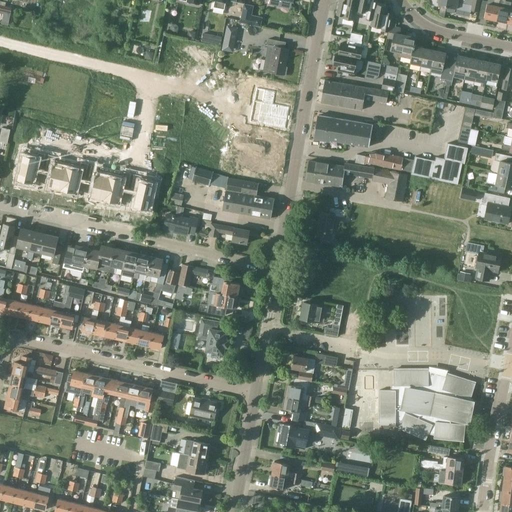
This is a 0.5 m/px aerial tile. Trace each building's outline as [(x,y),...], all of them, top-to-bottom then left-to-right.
[(354,20),(356,10),(358,0),(345,0),(345,4),(339,3),(337,15),(343,16),(342,17),(354,20)] [(368,11),(374,12),(376,4),(376,1),(373,0),(358,0),(356,10),(368,13),(368,11)] [(439,0),(439,5),(471,12),(471,11),(478,12),(480,0),(439,0)] [(484,18),(496,20),(499,0),(487,0),(488,2),(483,1),(480,12),(485,13),(484,18)] [(499,0),(496,20),(507,23),(510,9),(504,7),(505,0),(499,0)] [(382,30),(388,32),(390,26),(392,16),(386,15),(387,7),(385,6),(386,4),(378,2),(377,5),(376,4),(374,12),(371,25),(383,28),(382,30)] [(251,15),(253,6),(244,4),(240,22),(256,26),(258,17),(251,15)] [(391,50),(402,52),(405,35),(400,34),(401,28),(390,26),(388,32),(387,37),(393,39),(391,50)] [(187,38),(194,40),(196,32),(191,31),(188,33),(187,38)] [(350,38),(350,39),(361,41),(363,35),(351,33),(350,38)] [(401,57),(411,59),(412,54),(412,55),(414,46),(416,37),(405,35),(402,52),(401,57)] [(289,48),(288,48),(285,48),(286,42),(268,38),(267,45),(269,45),(264,70),(276,73),(276,75),(284,76),(286,75),(287,67),(286,66),(289,48)] [(336,53),(336,54),(360,59),(362,47),(361,47),(362,41),(361,41),(350,39),(349,44),(341,43),(339,54),(336,53)] [(410,63),(421,65),(425,48),(414,46),(412,55),(412,54),(411,59),(410,63)] [(421,65),(431,68),(435,50),(425,48),(421,65)] [(440,78),(446,80),(450,64),(444,62),(446,53),(435,50),(431,68),(430,72),(441,74),(440,78)] [(154,53),(147,51),(145,59),(152,60),(154,53)] [(360,59),(336,54),(333,65),(339,67),(338,72),(353,76),(357,59),(360,59)] [(453,77),(464,79),(465,75),(469,57),(458,55),(456,65),(450,64),(446,80),(452,81),(453,77)] [(464,79),(475,81),(479,60),(469,57),(465,75),(464,79)] [(479,60),(475,81),(480,82),(479,86),(484,87),(485,83),(490,62),(479,60)] [(381,64),(368,61),(364,79),(373,81),(379,76),(381,64)] [(501,64),(490,62),(485,83),(496,86),(501,64)] [(382,89),(393,91),(395,86),(398,68),(389,66),(387,66),(384,78),(382,89)] [(511,80),(504,78),(502,89),(511,91),(511,85),(511,80)] [(386,103),(389,91),(325,80),(321,102),(362,110),(364,99),(386,103)] [(241,85),(235,119),(285,128),(287,118),(289,107),(273,104),(276,91),(257,88),(241,85)] [(499,92),(497,99),(505,101),(507,93),(499,92)] [(481,101),(480,106),(492,109),(495,99),(482,96),(481,101)] [(497,99),(496,106),(504,108),(505,101),(497,99)] [(466,107),(461,126),(471,128),(475,109),(466,107)] [(320,113),(320,116),(318,115),(314,139),(330,142),(331,140),(369,147),(373,125),(332,118),(333,115),(320,113)] [(471,128),(461,126),(458,141),(467,143),(471,128)] [(2,128),(0,136),(0,141),(7,143),(10,130),(2,128)] [(228,155),(226,163),(225,162),(224,174),(256,180),(258,168),(257,168),(259,161),(280,164),(283,143),(227,132),(224,154),(228,155)] [(355,162),(364,164),(364,162),(401,170),(401,169),(412,172),(411,173),(432,178),(432,179),(459,184),(463,163),(465,164),(468,147),(447,143),(444,159),(437,157),(436,160),(415,156),(414,159),(375,151),(372,153),(366,153),(365,156),(357,154),(355,162)] [(21,181),(20,183),(28,184),(29,183),(32,183),(33,176),(35,167),(43,169),(43,168),(46,154),(38,152),(36,159),(24,156),(22,163),(20,162),(18,172),(20,173),(18,180),(21,181)] [(500,160),(498,172),(511,175),(511,162),(511,156),(511,155),(496,153),(495,159),(500,160)] [(62,190),(67,168),(55,165),(57,157),(49,155),(45,170),(52,171),(49,187),(51,188),(51,190),(59,192),(59,190),(62,190)] [(309,160),(306,181),(341,186),(343,173),(372,178),(374,168),(345,163),(344,166),(309,160)] [(67,168),(62,190),(64,191),(63,193),(71,194),(72,193),(74,193),(78,177),(85,179),(89,164),(81,162),(79,171),(67,168)] [(104,200),(109,178),(97,175),(99,167),(91,165),(88,180),(95,181),(91,197),(94,198),(94,200),(102,201),(102,200),(104,200)] [(209,185),(209,184),(213,171),(196,166),(192,180),(209,185)] [(372,178),(372,180),(388,183),(385,198),(403,201),(408,174),(374,168),(372,178)] [(109,178),(104,200),(106,201),(106,202),(114,204),(114,203),(117,203),(121,187),(128,189),(132,174),(123,172),(121,181),(109,178)] [(511,175),(498,172),(496,185),(490,183),(488,190),(504,193),(506,187),(511,188),(511,175)] [(138,191),(136,199),(134,207),(137,208),(137,210),(145,211),(145,210),(148,210),(150,203),(151,203),(154,193),(152,193),(153,186),(141,183),(142,176),(134,175),(130,189),(138,191)] [(228,177),(226,188),(226,190),(234,192),(256,195),(258,183),(228,177)] [(462,187),(460,198),(469,200),(472,189),(462,187)] [(274,198),(256,195),(234,192),(231,211),(270,219),(274,198)] [(485,219),(492,220),(508,224),(511,207),(499,204),(501,195),(485,192),(483,204),(487,205),(485,219)] [(316,237),(331,240),(335,215),(344,217),(345,210),(330,207),(329,213),(320,212),(316,237)] [(178,233),(187,235),(187,232),(194,234),(198,219),(190,217),(190,219),(167,214),(164,227),(178,231),(178,233)] [(249,230),(211,223),(211,222),(202,220),(201,226),(210,227),(209,235),(218,237),(219,232),(233,234),(232,241),(247,243),(249,230)] [(9,252),(12,239),(15,226),(14,226),(15,224),(9,223),(8,225),(4,224),(0,240),(0,245),(10,248),(5,267),(12,268),(14,259),(15,254),(9,252)] [(18,240),(12,239),(9,252),(15,254),(17,246),(29,249),(34,231),(21,228),(18,240)] [(46,234),(34,231),(29,249),(27,258),(32,259),(34,251),(42,252),(46,234)] [(59,237),(46,234),(42,252),(54,255),(52,263),(58,264),(62,251),(56,249),(59,237)] [(78,271),(83,272),(89,248),(76,245),(76,247),(68,245),(64,262),(72,264),(71,269),(78,271)] [(97,269),(109,272),(114,248),(102,245),(101,251),(98,262),(99,262),(97,268),(97,269)] [(97,268),(99,262),(98,262),(101,251),(89,248),(83,272),(88,273),(90,267),(97,268)] [(115,266),(123,268),(126,250),(114,248),(109,272),(114,273),(115,266)] [(133,277),(139,253),(126,250),(123,268),(121,274),(128,276),(133,277)] [(501,256),(502,254),(494,252),(493,254),(479,251),(476,267),(478,268),(476,278),(489,281),(491,271),(498,272),(501,256)] [(145,280),(151,256),(139,253),(133,277),(138,278),(139,272),(146,274),(145,280)] [(151,256),(145,280),(150,281),(152,275),(159,277),(163,259),(151,256)] [(26,262),(14,259),(12,268),(15,269),(24,271),(26,265),(26,262)] [(183,264),(179,284),(189,286),(193,266),(183,264)] [(194,267),(193,274),(204,276),(206,269),(194,267)] [(173,293),(180,272),(170,269),(166,281),(165,281),(162,290),(173,293)] [(458,274),(458,275),(457,279),(471,282),(472,277),(458,274)] [(214,276),(213,277),(212,283),(218,284),(217,292),(222,293),(237,296),(240,283),(231,282),(232,279),(214,276)] [(0,280),(0,311),(5,313),(8,299),(3,298),(5,288),(3,288),(5,280),(0,279),(0,280)] [(157,283),(151,303),(157,305),(157,304),(158,300),(162,284),(157,283)] [(179,284),(175,298),(181,300),(184,293),(191,295),(192,289),(188,287),(188,286),(179,284)] [(65,303),(63,312),(60,326),(72,328),(74,321),(75,314),(69,313),(73,297),(75,287),(70,286),(68,295),(66,303),(65,303)] [(130,289),(118,286),(117,292),(129,295),(130,289)] [(73,297),(83,300),(85,289),(78,288),(75,287),(73,297)] [(88,291),(85,303),(91,304),(94,292),(88,291)] [(237,297),(237,296),(222,293),(217,292),(210,291),(207,311),(225,315),(226,307),(235,309),(236,303),(238,304),(239,297),(237,297)] [(102,294),(100,302),(98,310),(103,311),(105,303),(106,295),(102,294)] [(5,313),(16,315),(19,301),(8,299),(5,313)] [(60,325),(60,326),(63,312),(65,303),(63,302),(54,300),(52,309),(49,323),(55,324),(54,327),(60,328),(60,325)] [(158,300),(157,304),(172,308),(173,304),(158,300)] [(16,315),(27,318),(30,304),(19,301),(16,315)] [(93,311),(91,318),(85,317),(82,330),(93,333),(96,319),(98,310),(100,302),(95,301),(94,309),(94,312),(93,311)] [(301,318),(320,322),(324,305),(304,302),(301,318)] [(27,318),(38,320),(41,306),(30,304),(27,318)] [(343,305),(337,304),(332,328),(325,327),(324,334),(338,336),(343,305)] [(38,320),(49,323),(52,309),(41,306),(38,320)] [(116,338),(126,341),(130,327),(131,321),(125,320),(127,309),(122,308),(121,316),(119,324),(116,338)] [(221,354),(224,354),(225,346),(228,347),(229,340),(226,339),(228,331),(221,330),(222,322),(202,318),(198,337),(208,339),(206,351),(208,351),(207,356),(220,358),(221,354)] [(93,333),(104,336),(107,322),(96,319),(93,333)] [(104,336),(116,338),(119,324),(107,322),(104,336)] [(126,341),(138,343),(141,330),(130,327),(126,341)] [(138,343),(149,346),(152,332),(141,330),(138,343)] [(152,332),(149,346),(161,349),(164,335),(152,332)] [(169,347),(177,349),(180,334),(173,333),(169,347)] [(316,360),(294,356),(292,368),(299,369),(298,379),(312,381),(315,362),(336,366),(337,357),(317,353),(316,360)] [(15,362),(12,373),(26,376),(28,370),(33,372),(35,366),(30,365),(32,358),(22,356),(21,363),(15,362)] [(75,397),(80,398),(82,386),(85,373),(74,370),(73,376),(71,383),(67,382),(65,391),(75,393),(74,397),(75,397)] [(472,402),(470,401),(476,383),(447,374),(446,376),(429,370),(394,370),(394,389),(380,389),(380,424),(400,424),(399,426),(427,438),(429,433),(434,434),(434,436),(464,439),(466,421),(468,421),(468,422),(469,422),(473,401),(472,402)] [(55,377),(54,383),(60,384),(63,373),(57,371),(55,377)] [(12,373),(10,384),(24,387),(35,390),(40,391),(46,392),(47,387),(37,385),(25,382),(26,376),(12,373)] [(86,394),(92,395),(93,389),(96,375),(85,373),(82,386),(80,398),(78,406),(83,407),(84,399),(86,394)] [(100,413),(100,411),(102,402),(105,392),(108,378),(96,375),(93,389),(92,395),(98,396),(95,412),(100,413)] [(111,393),(116,394),(119,380),(108,378),(105,392),(102,402),(100,411),(100,413),(98,421),(103,421),(105,412),(107,403),(108,404),(111,393)] [(115,424),(121,425),(125,407),(127,397),(130,383),(119,380),(116,394),(122,395),(115,424)] [(138,399),(141,385),(130,383),(127,397),(125,407),(129,408),(130,404),(137,406),(138,399)] [(35,390),(24,387),(10,384),(7,395),(28,400),(30,394),(34,396),(35,390)] [(287,391),(286,396),(314,401),(319,402),(319,400),(317,397),(306,395),(307,387),(289,384),(288,386),(286,385),(285,391),(287,391)] [(141,385),(138,399),(146,401),(145,410),(153,412),(156,397),(151,396),(153,388),(141,385)] [(348,389),(334,386),(333,392),(347,395),(348,389)] [(157,401),(172,405),(175,393),(159,390),(157,401)] [(32,401),(28,400),(7,395),(5,407),(19,410),(24,411),(24,409),(30,410),(31,407),(32,401)] [(294,411),(293,417),(306,420),(307,412),(303,412),(304,406),(306,406),(307,405),(313,406),(314,401),(286,396),(285,402),(283,401),(282,407),(284,407),(284,409),(294,411)] [(218,403),(194,397),(190,415),(214,421),(218,403)] [(31,407),(30,413),(40,415),(42,409),(31,407)] [(125,407),(121,425),(125,426),(129,408),(125,407)] [(342,427),(350,429),(353,409),(346,408),(342,427)] [(306,420),(293,417),(291,425),(281,423),(280,430),(282,431),(279,444),(305,449),(309,430),(308,430),(310,421),(305,421),(306,420)] [(141,421),(138,435),(149,438),(152,424),(141,421)] [(154,422),(152,430),(162,432),(167,433),(168,425),(154,422)] [(316,423),(314,431),(314,434),(333,438),(333,436),(340,437),(341,427),(316,423)] [(343,430),(341,437),(348,439),(349,431),(343,430)] [(184,453),(189,454),(207,459),(210,444),(192,440),(187,439),(184,453)] [(439,447),(438,453),(449,455),(450,449),(439,447)] [(204,473),(207,459),(189,454),(184,453),(183,453),(181,461),(179,461),(177,467),(181,468),(187,469),(204,473)] [(433,463),(432,468),(462,471),(464,459),(443,456),(443,464),(433,463)] [(145,467),(159,470),(161,463),(147,460),(145,467)] [(274,461),(272,474),(288,477),(299,479),(300,474),(288,471),(290,464),(274,461)] [(323,463),(322,470),(334,472),(335,465),(323,463)] [(357,466),(349,464),(347,474),(355,476),(357,466)] [(461,484),(462,471),(432,468),(420,466),(420,471),(432,472),(440,473),(439,481),(461,484)] [(504,474),(503,478),(511,479),(511,466),(506,466),(505,466),(505,467),(503,467),(502,472),(504,474)] [(112,476),(103,474),(101,482),(110,484),(112,476)] [(288,477),(272,474),(270,486),(285,489),(286,482),(291,483),(298,484),(299,479),(288,477)] [(182,490),(180,499),(199,502),(199,503),(200,503),(202,490),(193,488),(195,480),(176,476),(174,489),(182,490)] [(511,479),(503,478),(502,490),(511,491),(511,479)] [(1,499),(12,501),(15,488),(4,485),(1,499)] [(12,501),(23,504),(26,490),(15,488),(12,501)] [(23,504),(34,507),(38,493),(26,490),(23,504)] [(501,498),(501,502),(511,503),(511,491),(502,490),(502,491),(500,491),(500,497),(501,498)] [(38,493),(34,507),(45,510),(49,496),(38,493)] [(430,503),(430,506),(443,508),(443,507),(458,509),(460,497),(444,496),(443,503),(436,502),(436,504),(430,503)] [(199,502),(180,499),(172,497),(170,507),(169,507),(168,511),(196,511),(199,503),(199,502)] [(55,511),(67,511),(70,501),(59,499),(55,511)] [(67,511),(78,511),(81,504),(70,501),(67,511)] [(511,511),(511,503),(501,502),(499,511),(511,511)]
